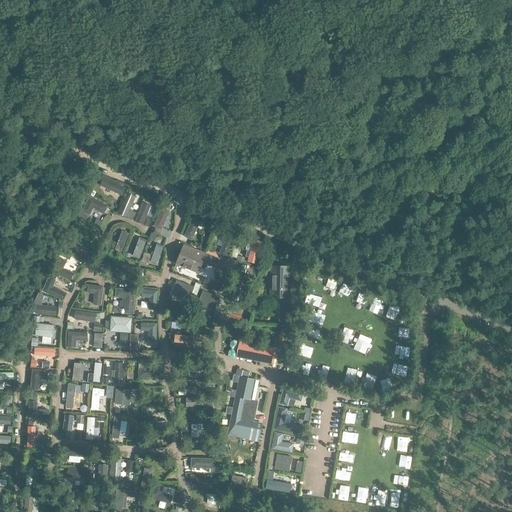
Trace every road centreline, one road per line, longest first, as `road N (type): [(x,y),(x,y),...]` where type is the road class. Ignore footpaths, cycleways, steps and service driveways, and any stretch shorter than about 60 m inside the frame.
road 1 (unclassified): [(511,329),(96,163)]
road 2 (track): [(511,191),(140,180)]
road 3 (track): [(0,131),(96,163),(53,111),(0,18)]
